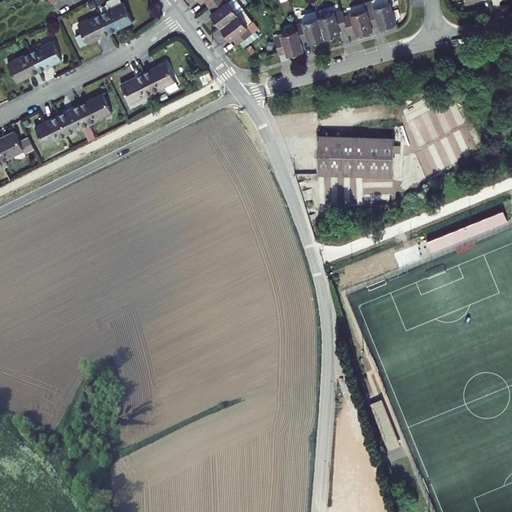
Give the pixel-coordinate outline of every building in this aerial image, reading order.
[(106,4),(99,8),(101,13),(110,32),(133,21),(122,0),(109,0),(107,1),(106,4)] [(211,14),(221,27),(244,9),(236,0),(216,0),(211,4),(215,10),(213,12),(211,14)] [(380,28),(396,23),(390,2),(389,2),(388,0),(370,0),(364,2),(371,24),(379,22),(379,24),(380,28)] [(357,35),(373,30),(372,27),(371,24),(364,2),(341,9),(342,10),(346,26),(347,28),(348,31),(355,29),(356,31),(357,35)] [(244,9),(221,27),(230,40),(233,38),(235,36),(240,43),(243,47),(255,39),(251,34),(255,31),(258,29),(247,15),(249,14),(245,8),(244,9)] [(309,43),(325,38),(319,17),(317,10),(301,15),(303,22),(296,24),(297,30),(300,40),(308,37),(308,40),(309,43)] [(339,28),(346,26),(342,10),(319,17),(325,38),(341,33),(340,30),(339,28)] [(110,32),(101,13),(78,24),(82,32),(76,36),(81,46),(88,43),(110,32)] [(288,55),(303,50),(301,42),(300,40),(297,30),(274,37),(278,52),(286,50),(287,52),(288,55)] [(40,71),(62,60),(53,40),(30,52),(40,71)] [(8,63),(17,82),(40,71),(30,52),(8,63)] [(168,61),(144,72),(154,91),(167,85),(176,80),(168,61)] [(131,102),(154,91),(144,72),(122,83),(131,102)] [(214,82),(210,73),(200,77),(204,87),(214,82)] [(176,80),(167,85),(170,91),(179,87),(176,80)] [(105,92),(82,103),(91,122),(113,111),(105,92)] [(91,122),(82,103),(60,113),(69,133),(91,122)] [(46,144),(69,133),(60,113),(37,124),(46,144)] [(16,130),(0,138),(0,153),(3,160),(36,145),(31,135),(20,139),(16,130)] [(320,172),(395,178),(398,139),(322,134),(320,172)] [(372,402),(378,427),(388,424),(382,399),(372,402)]
